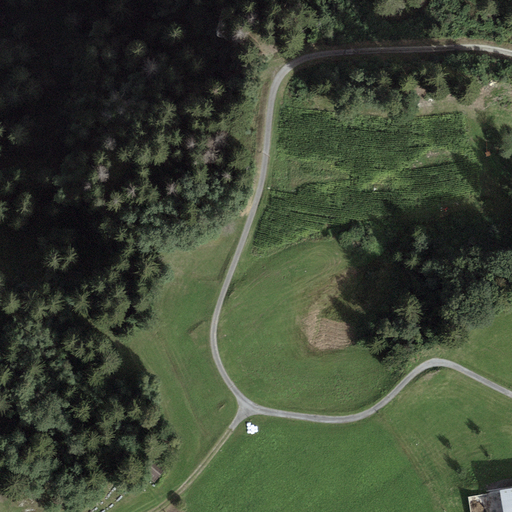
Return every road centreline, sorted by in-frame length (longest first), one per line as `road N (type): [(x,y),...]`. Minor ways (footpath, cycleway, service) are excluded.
road 1 (track): [(511,393),(439,362),(352,417),(271,411),(235,391),(213,341),(284,68),(298,59),(386,49),(511,53)]
road 2 (track): [(249,405),(197,472),(127,511)]
